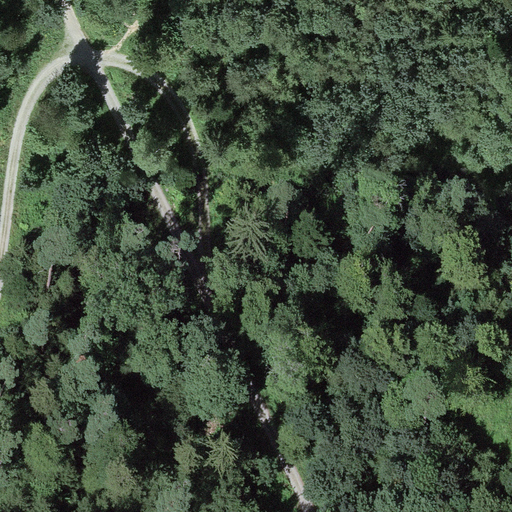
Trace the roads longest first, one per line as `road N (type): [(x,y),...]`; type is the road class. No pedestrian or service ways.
road 1 (track): [(204,287),(201,192),(179,108),(138,65),(88,53)]
road 2 (track): [(204,287),(88,53)]
road 3 (track): [(308,511),(204,287)]
road 4 (track): [(88,53),(44,79),(20,120),(0,257)]
